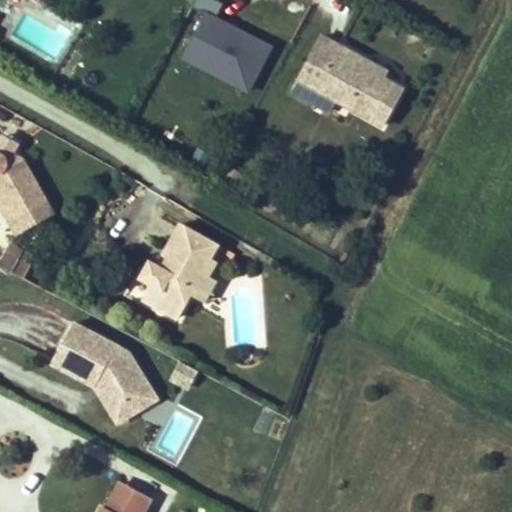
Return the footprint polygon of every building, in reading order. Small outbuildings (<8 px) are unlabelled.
[(224,3),(218,0),(194,0),(192,5),(205,12),(181,57),(246,92),(272,46),(217,16),(224,3)] [(387,69),(323,33),(292,89),(329,110),(336,98),(383,124),(404,86),(384,76),(387,69)] [(0,140),(0,153),(9,158),(12,155),(18,143),(3,135),(0,140)] [(0,176),(1,177),(0,179),(0,190),(5,198),(13,193),(18,203),(10,208),(22,228),(51,212),(22,160),(12,155),(9,158),(0,153),(0,176)] [(248,177),(224,164),(218,176),(241,189),(248,177)] [(0,203),(16,231),(22,228),(10,208),(18,203),(13,193),(5,198),(0,190),(0,179),(1,177),(0,176),(0,203)] [(150,284),(141,300),(174,319),(188,294),(201,302),(213,281),(205,276),(214,261),(208,258),(216,246),(179,224),(162,252),(167,255),(159,268),(148,261),(138,277),(150,284)] [(1,267),(12,273),(25,249),(13,244),(1,267)] [(118,407),(150,387),(127,351),(73,322),(52,361),(95,385),(97,381),(104,384),(118,407)] [(118,421),(156,397),(150,387),(118,407),(104,384),(97,381),(95,385),(118,421)] [(103,505),(99,511),(144,511),(151,501),(120,485),(108,508),(103,505)]
